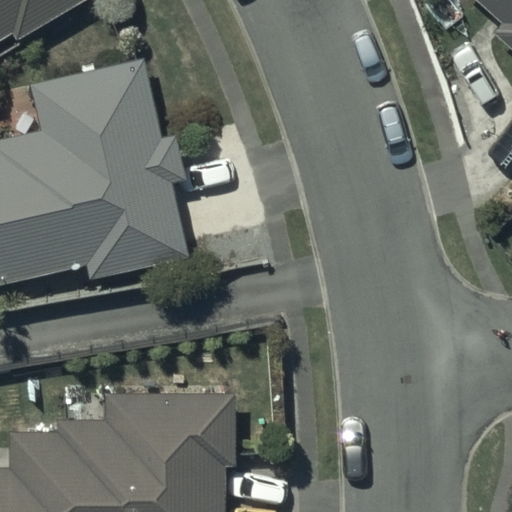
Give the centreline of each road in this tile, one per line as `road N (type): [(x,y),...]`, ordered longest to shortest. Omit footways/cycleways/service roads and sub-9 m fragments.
road 1 (residential): [(278,0),(349,154),(401,357)]
road 2 (residential): [(401,357),(398,511)]
